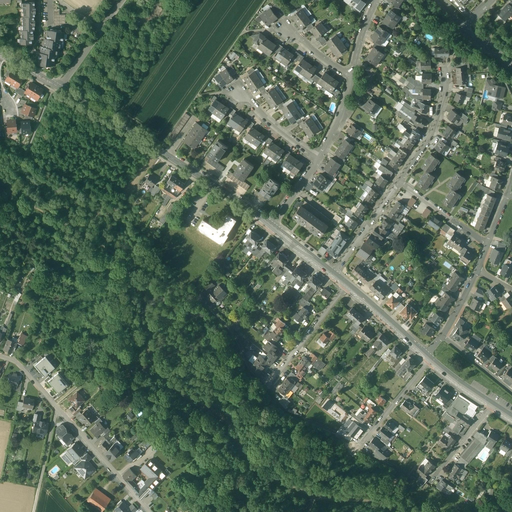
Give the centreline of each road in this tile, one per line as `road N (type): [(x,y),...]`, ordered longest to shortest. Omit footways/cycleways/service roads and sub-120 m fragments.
road 1 (residential): [(0,356),(23,370),(149,511)]
road 2 (tertiary): [(271,225),(133,133)]
road 3 (residential): [(348,283),(266,389)]
road 4 (residential): [(398,182),(432,132),(443,72)]
